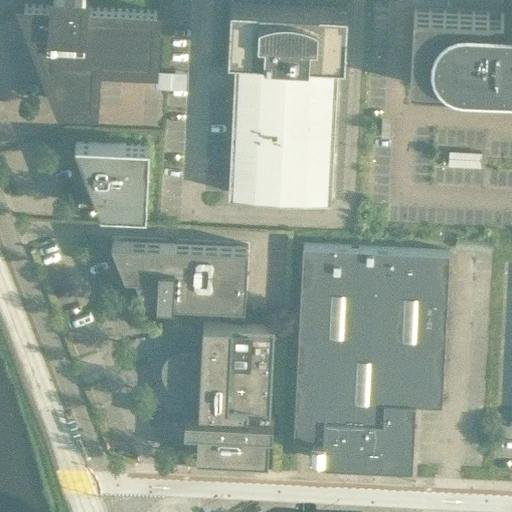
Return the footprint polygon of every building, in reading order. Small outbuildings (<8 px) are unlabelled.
[(53,0),(53,5),(24,4),(60,101),(94,103),(96,60),(154,63),(156,10),(85,7),(85,0),(53,0)] [(237,22),(234,73),(228,192),(331,197),(338,56),(345,57),(347,26),(346,26),(347,5),(252,0),(231,0),(230,22),(237,22)] [(511,27),(503,27),(504,12),(413,8),(410,83),(500,88),(500,80),(511,80),(511,27)] [(171,86),(171,72),(158,71),(157,85),(171,86)] [(146,211),(150,143),(75,139),(74,141),(100,207),(99,209),(146,211)] [(248,244),(111,237),(125,272),(137,272),(146,295),(157,295),(157,299),(173,300),(173,298),(245,302),(248,244)] [(449,250),(303,242),(293,438),(311,439),(311,451),(321,452),(321,460),(381,463),(381,462),(384,462),(387,461),(390,461),(392,460),(395,459),(397,458),(399,456),(401,455),(403,453),(405,451),(406,448),(408,446),(408,444),(409,441),(410,439),(410,435),(411,436),(413,401),(442,402),(449,250)] [(190,425),(190,429),(190,432),(190,434),(191,436),(192,438),(193,440),(197,442),(196,454),(268,457),(269,429),(273,429),(273,416),(270,416),(275,324),(203,320),(201,351),(184,351),(181,351),(179,351),(177,352),(175,353),(173,354),(171,356),(170,357),(168,359),(167,361),(166,363),(166,365),(166,368),(166,370),(166,372),(167,374),(168,377),(169,378),(170,380),(172,382),(186,400),(189,405),(190,412),(185,412),(184,425),(190,425)]
